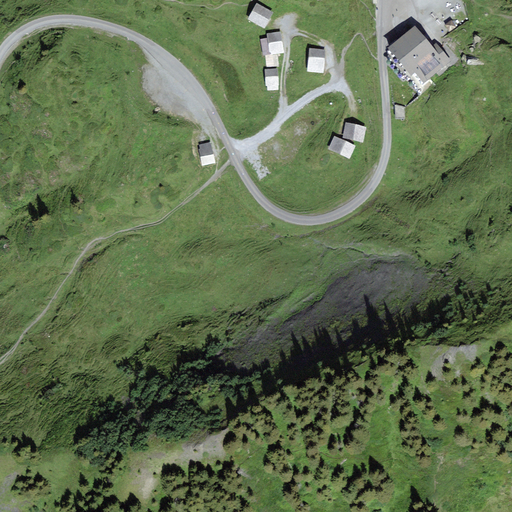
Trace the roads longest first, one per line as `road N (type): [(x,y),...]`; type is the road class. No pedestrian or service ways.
road 1 (unclassified): [(379,0),(387,134),(381,168),(357,201),(327,218),(294,219),(261,200),(203,96),(137,38),(91,21),(54,19),(25,28),(0,54)]
road 2 (track): [(337,81),(327,48),(288,31),(279,121)]
